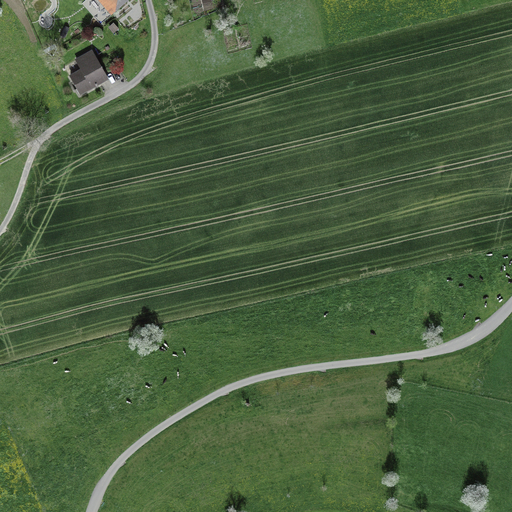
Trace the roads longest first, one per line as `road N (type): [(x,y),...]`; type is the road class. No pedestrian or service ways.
road 1 (track): [(511,304),(477,335),(438,351),(301,368),(208,397),(140,442),(93,511)]
road 2 (residential): [(147,0),(154,45),(142,73),(40,138)]
